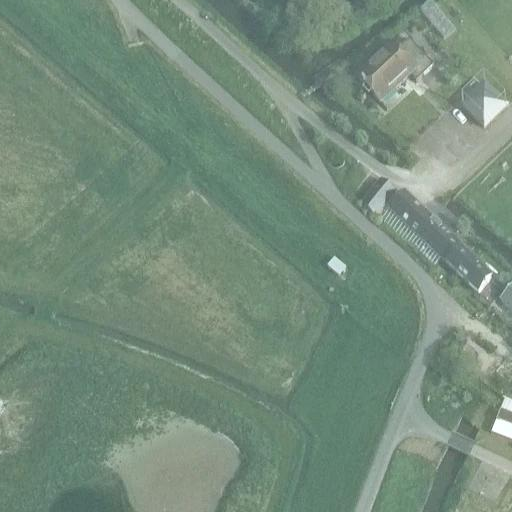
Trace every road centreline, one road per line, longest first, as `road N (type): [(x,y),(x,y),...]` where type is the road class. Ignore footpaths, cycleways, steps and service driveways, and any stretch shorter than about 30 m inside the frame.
road 1 (unclassified): [(360,511),(443,300),(331,196)]
road 2 (unclassified): [(331,196),(118,0)]
road 3 (unclassified): [(176,0),(276,90),(331,196)]
